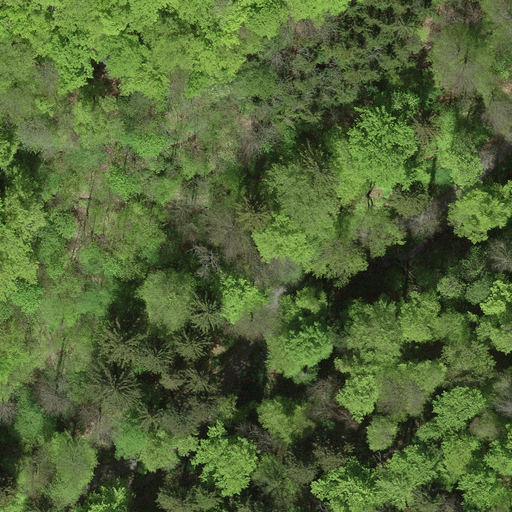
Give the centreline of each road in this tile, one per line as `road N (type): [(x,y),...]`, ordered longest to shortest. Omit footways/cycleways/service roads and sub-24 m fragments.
road 1 (track): [(505,0),(449,39),(378,107),(264,174),(133,298),(38,366),(0,405)]
road 2 (unclassified): [(53,511),(79,484),(174,441),(210,408),(282,286),(303,266),(419,217),(454,195),(511,136)]
road 3 (track): [(298,0),(192,56),(0,103)]
